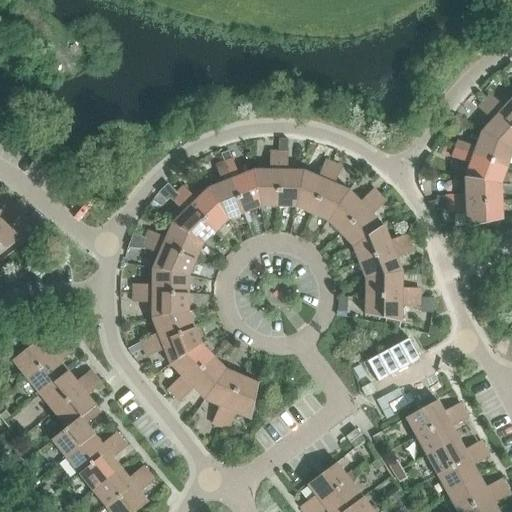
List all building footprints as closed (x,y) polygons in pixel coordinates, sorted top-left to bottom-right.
[(511,97),(504,107),(491,96),(488,96),(484,101),(511,127),(511,97)] [(511,127),(484,101),(479,106),(479,109),(491,120),(481,132),(511,151),(511,127)] [(511,153),(511,151),(481,132),(475,147),(460,141),(457,143),(455,149),(507,168),(511,153)] [(507,168),(455,149),(452,155),(454,158),(469,164),(464,179),(501,184),(507,168)] [(269,171),(253,170),(260,207),(278,208),(278,152),(272,152),(269,154),(269,171)] [(285,152),(278,152),(278,208),(295,208),(303,171),(287,171),(287,154),(285,152)] [(229,160),(223,162),(244,214),(260,207),(253,170),(238,176),(232,161),(229,160)] [(318,177),(303,171),(295,208),(311,215),(333,164),(327,161),(324,162),(318,177)] [(222,183),(207,189),(228,220),(244,214),(223,162),(217,164),(216,167),(222,183)] [(339,166),(333,164),(311,215),(327,222),(349,191),(334,184),(341,169),(339,166)] [(501,184),(464,179),(464,195),(448,195),(446,198),(446,204),(502,202),(501,184)] [(181,188),(176,192),(215,233),(228,220),(207,189),(196,200),(184,188),(181,188)] [(360,202),(349,191),(327,222),(339,234),(379,195),(375,191),(372,191),(360,202)] [(183,212),(171,223),(202,245),(215,233),(176,192),(171,197),(171,200),(183,212)] [(379,195),(339,234),(352,247),(383,226),(372,215),(384,203),(384,200),(379,195)] [(502,202),(446,204),(446,211),(449,213),(465,212),(466,229),(502,220),(502,202)] [(0,223),(13,208),(8,204),(5,204),(0,209),(0,223)] [(13,208),(0,223),(0,255),(21,239),(8,228),(19,216),(18,212),(13,208)] [(147,233),(144,239),(195,261),(202,245),(171,223),(165,238),(150,231),(147,233)] [(383,226),(352,247),(358,263),(410,242),(407,236),(404,235),(389,241),(383,226)] [(158,254),(152,269),(188,277),(195,261),(144,239),(142,245),(143,248),(158,254)] [(410,242),(358,263),(365,279),(402,272),(396,258),(411,252),(412,248),(410,242)] [(133,287),(133,294),(188,294),(188,277),(152,269),(151,285),(135,285),(133,287)] [(364,297),(420,297),(420,291),(418,288),(402,288),(402,272),(365,279),(364,297)] [(151,303),(151,319),(188,312),(188,294),(133,294),(132,300),(135,303),(151,303)] [(420,297),(364,297),(364,315),(402,323),(402,307),(418,307),(420,304),(420,297)] [(140,343),(143,349),(194,328),(188,312),(151,319),(157,333),(142,340),(140,343)] [(164,350),(169,365),(201,345),(194,328),(143,349),(145,355),(148,356),(164,350)] [(12,361),(26,378),(69,343),(65,338),(61,338),(48,348),(40,338),(12,361)] [(26,378),(39,395),(67,372),(59,362),(72,352),(73,348),(69,343),(26,378)] [(169,391),(173,396),(213,357),(201,345),(169,365),(181,376),(169,388),(169,391)] [(193,389),(204,400),(225,370),(213,357),(173,396),(178,400),(181,401),(193,389)] [(214,425),(220,427),(242,377),(225,370),(204,400),(219,407),(212,422),(214,425)] [(75,382),(67,372),(39,395),(53,412),(96,377),(92,372),(88,372),(75,382)] [(53,412),(66,428),(94,406),(86,396),(100,386),(100,382),(96,377),(53,412)] [(242,377),(220,427),(226,430),(229,429),(235,414),(250,420),(258,384),(242,377)] [(416,437),(464,411),(461,405),(458,404),(443,412),(437,401),(405,418),(416,437)] [(51,440),(65,457),(93,435),(85,425),(98,414),(99,411),(94,406),(66,428),(51,440)] [(426,456),(458,439),(452,428),(466,420),(467,416),(464,411),(416,437),(426,456)] [(345,437),(354,449),(365,441),(356,429),(345,437)] [(65,457),(79,474),(121,440),(117,434),(114,434),(101,445),(93,435),(65,457)] [(437,475),(485,448),(482,443),(479,442),(464,450),(458,439),(426,456),(437,475)] [(79,474),(92,491),(120,468),(112,459),(125,448),(126,445),(121,440),(79,474)] [(437,475),(447,494),(479,477),(472,466),(487,457),(488,454),(485,448),(437,475)] [(306,511),(349,481),(336,463),(307,485),(315,495),(302,505),(301,509),(303,511),(306,511)] [(92,491),(106,508),(149,473),(144,468),(141,468),(128,478),(120,468),(92,491)] [(149,473),(106,508),(108,511),(135,511),(148,503),(139,492),(152,482),(153,478),(149,473)] [(447,494),(456,511),(459,511),(506,486),(503,481),(499,480),(485,488),(479,477),(447,494)] [(327,511),(343,511),(362,498),(349,481),(306,511),(322,511),(326,510),(327,511)] [(506,486),(459,511),(498,511),(493,503),(508,495),(509,492),(506,486)] [(372,511),(362,498),(343,511),(372,511)]
